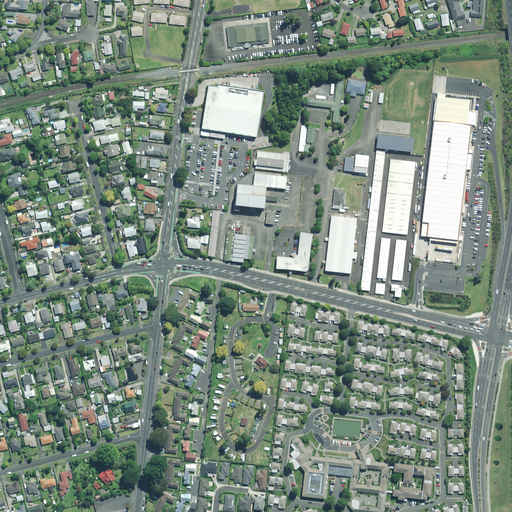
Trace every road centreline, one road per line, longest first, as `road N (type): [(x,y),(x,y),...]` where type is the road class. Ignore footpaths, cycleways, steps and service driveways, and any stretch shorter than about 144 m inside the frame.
road 1 (residential): [(199,457),(220,270)]
road 2 (residential): [(76,103),(119,272)]
road 3 (residential): [(0,365),(158,325)]
road 4 (primary): [(497,360),(486,421),(486,511)]
road 5 (residential): [(0,473),(145,436)]
road 6 (secondary): [(190,64),(170,206)]
road 7 (secondary): [(352,301),(220,270)]
road 8 (residential): [(190,64),(150,54),(147,15),(155,8),(198,13)]
road 9 (primary): [(479,511),(480,392)]
